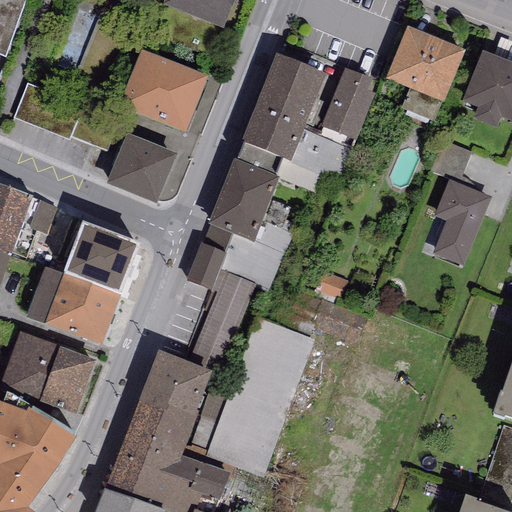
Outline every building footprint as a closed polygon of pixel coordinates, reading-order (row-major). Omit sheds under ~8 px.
[(0,0),(0,73),(30,0),(29,0),(0,0)] [(163,0),(162,4),(222,27),(232,0),(163,0)] [(465,54),(407,31),(385,83),(443,107),(465,54)] [(207,80),(140,55),(119,112),(187,136),(207,80)] [(511,68),(482,56),(461,106),(477,113),(472,125),(495,135),(500,122),(511,127),(511,68)] [(276,60),(240,147),(243,148),(282,164),(290,167),(326,80),(276,60)] [(371,83),(345,72),(321,129),(356,144),(375,97),(367,93),(371,83)] [(29,92),(17,128),(63,143),(75,107),(29,92)] [(177,158),(127,137),(105,189),(155,209),(177,158)] [(282,164),(243,148),(236,164),(276,180),(282,164)] [(233,163),(207,229),(231,238),(253,247),(263,223),(279,181),(276,180),(236,164),(233,163)] [(491,200),(448,184),(434,220),(445,224),(432,258),(463,270),(491,200)] [(33,200),(0,187),(0,256),(9,260),(33,200)] [(231,238),(224,256),(226,257),(220,272),(256,288),(255,289),(268,294),(293,236),(263,223),(253,247),(231,238)] [(82,229),(69,224),(58,252),(71,257),(82,229)] [(139,250),(82,229),(71,257),(63,278),(120,299),(139,250)] [(224,256),(200,246),(185,284),(211,294),(220,272),(226,257),(224,256)] [(0,286),(9,260),(0,256),(0,286)] [(101,350),(120,299),(63,278),(44,271),(25,321),(101,350)] [(220,272),(211,294),(215,296),(186,367),(214,378),(218,380),(255,289),(256,288),(220,272)] [(315,343),(257,322),(207,456),(265,478),(315,343)] [(95,363),(20,336),(0,391),(0,392),(75,420),(95,363)] [(186,367),(158,356),(138,406),(194,428),(214,378),(186,367)] [(511,363),(493,421),(511,427),(511,363)] [(194,428),(138,406),(104,494),(148,511),(217,511),(230,477),(182,460),(194,428)] [(26,418),(0,408),(0,511),(28,511),(75,444),(28,414),(26,418)] [(148,511),(104,494),(97,511),(148,511)] [(495,511),(466,502),(462,511),(495,511)]
